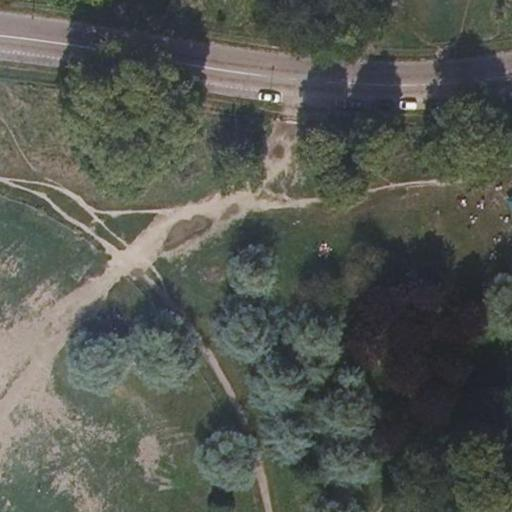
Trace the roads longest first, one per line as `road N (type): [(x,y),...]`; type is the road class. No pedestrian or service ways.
road 1 (unclassified): [(0,36),(327,82),(511,75)]
road 2 (unknown): [(0,179),(50,189),(102,221),(121,256),(170,292),(235,395),(276,511)]
